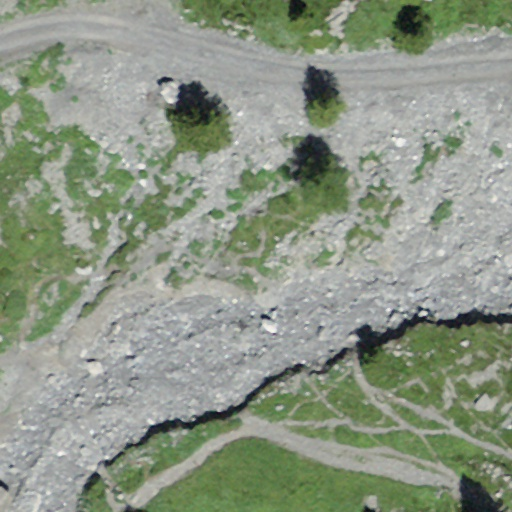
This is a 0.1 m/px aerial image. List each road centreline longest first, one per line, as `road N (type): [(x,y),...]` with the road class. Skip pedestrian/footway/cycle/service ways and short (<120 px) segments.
road 1 (track): [(327,72),(229,66),(80,32),(0,45)]
road 2 (track): [(327,72),(511,60)]
